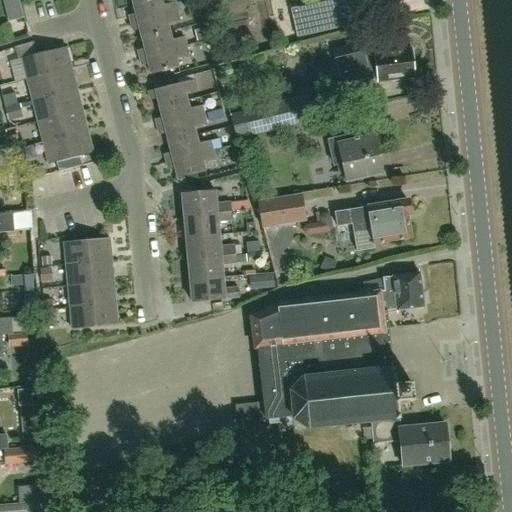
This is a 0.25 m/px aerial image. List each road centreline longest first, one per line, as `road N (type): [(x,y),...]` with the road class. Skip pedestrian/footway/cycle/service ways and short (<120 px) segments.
road 1 (tertiary): [(510,511),(458,0)]
road 2 (residential): [(152,325),(138,184),(93,0)]
